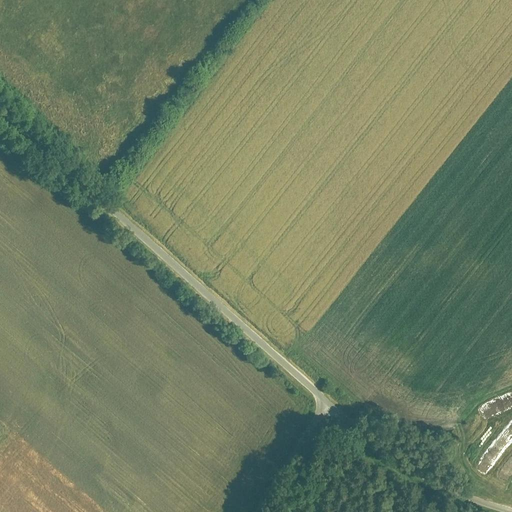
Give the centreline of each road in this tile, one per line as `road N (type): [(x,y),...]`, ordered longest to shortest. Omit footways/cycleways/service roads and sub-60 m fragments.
road 1 (residential): [(0,110),(327,403)]
road 2 (residential): [(327,403),(511,500)]
road 3 (residential): [(261,511),(327,403)]
